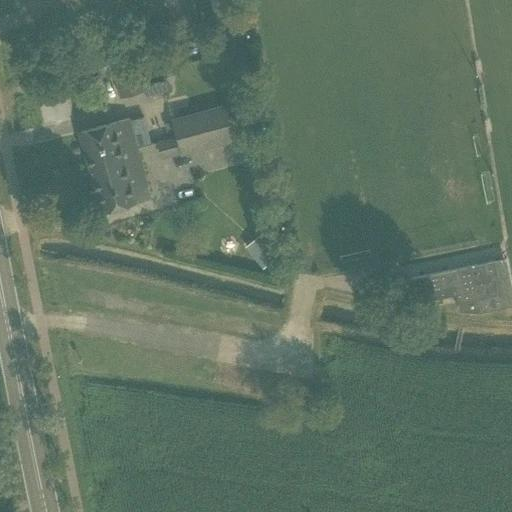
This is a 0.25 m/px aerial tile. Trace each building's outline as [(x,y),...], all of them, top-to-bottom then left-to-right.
[(240,32),(222,36),(226,56),(244,52),(240,32)] [(155,53),(112,64),(120,96),(142,91),(136,71),(157,65),(157,66),(158,69),(160,69),(180,63),(175,44),(155,49),(155,53)] [(109,65),(97,68),(99,77),(112,74),(109,65)] [(246,102),(173,121),(177,137),(181,152),(254,132),(246,102)] [(80,132),(88,164),(138,151),(129,119),(80,132)] [(90,193),(95,213),(150,198),(138,151),(88,164),(96,191),(90,193)] [(270,244),(255,257),(264,268),(279,256),(270,244)] [(459,310),(478,312),(511,304),(511,288),(505,257),(492,260),(390,282),(393,296),(409,293),(410,297),(422,294),(424,305),(442,301),(442,298),(455,295),(459,310)]
